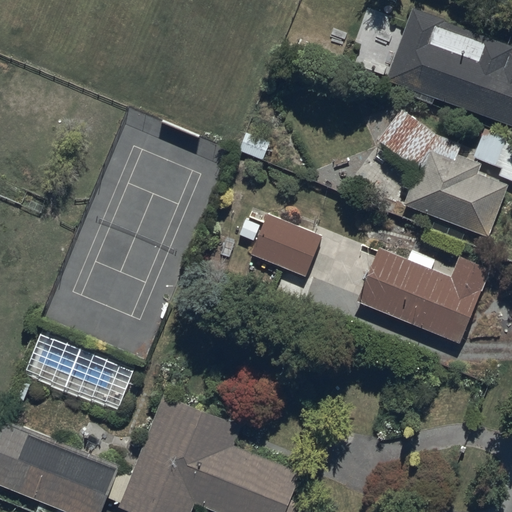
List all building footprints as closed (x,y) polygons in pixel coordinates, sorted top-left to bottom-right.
[(511,45),(414,10),(388,81),(511,125),(511,45)] [(437,135),(406,108),(381,142),(419,170),(405,204),(489,238),(510,186),(480,174),(483,165),(459,156),(463,146),(437,135)] [(511,139),(484,129),(473,157),(501,167),(498,176),(511,181),(511,139)] [(271,142),(247,133),(240,151),(263,160),(271,142)] [(267,213),(262,225),(246,218),(240,235),(256,241),(250,254),(306,277),(323,236),(267,213)] [(408,259),(383,248),(361,302),(462,343),(493,269),(460,256),(451,277),(432,269),(435,260),(412,251),(408,259)] [(240,426),(162,396),(119,508),(129,511),(188,511),(192,504),(213,511),(295,511),(298,506),(289,502),(300,474),(231,448),(240,426)] [(0,434),(0,486),(63,511),(101,511),(120,467),(6,421),(0,434)]
